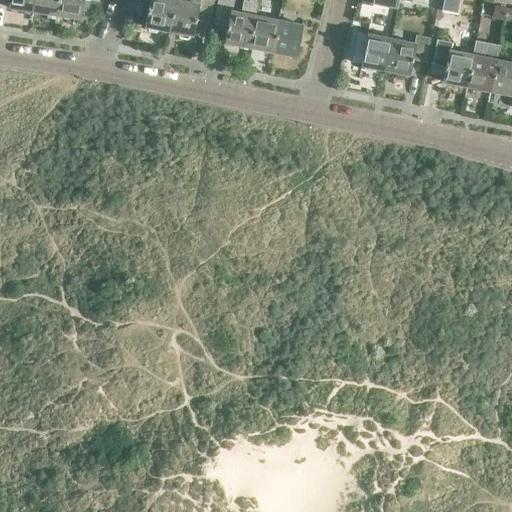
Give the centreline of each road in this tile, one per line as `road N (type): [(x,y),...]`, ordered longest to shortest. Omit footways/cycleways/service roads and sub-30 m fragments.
road 1 (tertiary): [(316,111),(99,71)]
road 2 (tertiary): [(511,155),(316,111)]
